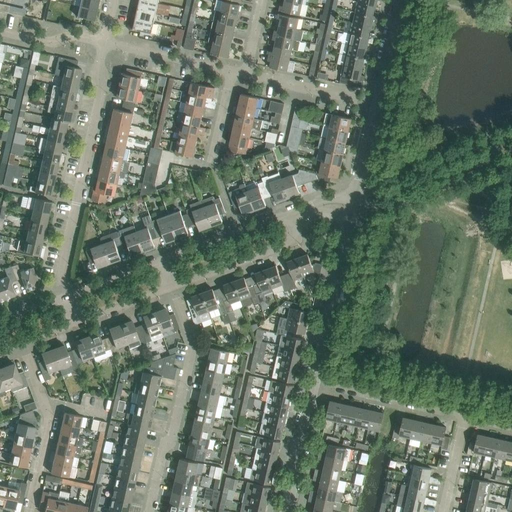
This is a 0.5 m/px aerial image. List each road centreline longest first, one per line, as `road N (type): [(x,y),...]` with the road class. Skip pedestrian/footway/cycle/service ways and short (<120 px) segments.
road 1 (residential): [(69,296),(61,271),(100,97),(104,42)]
road 2 (residential): [(151,511),(191,342),(170,284)]
road 3 (residential): [(314,381),(354,208)]
road 4 (residential): [(160,186),(167,157),(212,161),(233,71)]
road 5 (residential): [(465,415),(314,381)]
road 6 (residential): [(170,284),(291,241),(295,215)]
road 7 (residential): [(295,215),(162,262)]
road 8 (residential): [(377,103),(246,74)]
road 9 (residential): [(284,511),(314,381)]
road 10 (residential): [(233,71),(104,42)]
